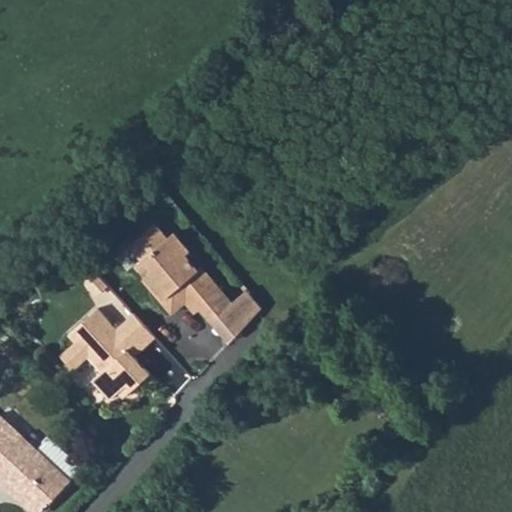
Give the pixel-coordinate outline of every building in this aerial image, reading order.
[(167,237),(154,222),(129,243),(142,258),(136,263),(146,275),(164,296),(161,299),(172,311),(186,300),(195,311),(201,307),(211,318),(232,301),(201,264),(197,267),(185,253),(189,249),(174,231),(167,237)] [(68,262),(79,251),(63,234),(47,251),(58,262),(63,256),(68,262)] [(108,283),(79,251),(68,262),(96,293),(108,283)] [(164,296),(146,275),(143,277),(161,299),(164,296)] [(232,301),(211,318),(230,341),(262,304),(248,287),(232,301)] [(155,335),(134,311),(117,327),(98,307),(69,333),(76,341),(61,354),(74,368),(89,355),(102,369),(92,378),(110,398),(118,390),(123,396),(150,371),(134,354),(155,335)] [(0,479),(15,494),(20,488),(42,509),(83,465),(48,435),(36,450),(0,415),(0,479)] [(15,494),(34,511),(38,511),(42,509),(20,488),(15,494)]
